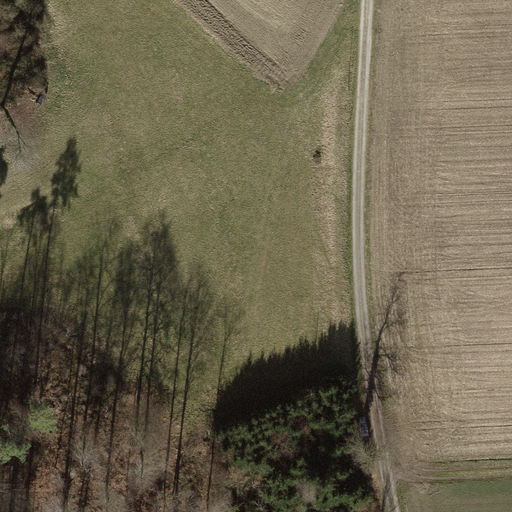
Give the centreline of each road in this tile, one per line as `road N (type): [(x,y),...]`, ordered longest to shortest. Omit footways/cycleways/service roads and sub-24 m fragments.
road 1 (track): [(395,511),(362,275),(373,0)]
road 2 (track): [(387,478),(511,473)]
